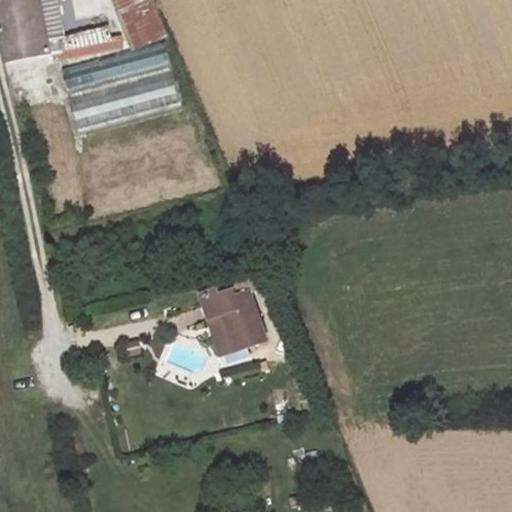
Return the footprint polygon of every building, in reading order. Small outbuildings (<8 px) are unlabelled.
[(40,0),(0,0),(0,19),(10,60),(54,52),(40,0)] [(148,0),(133,0),(148,34),(162,31),(148,0)] [(105,11),(74,17),(82,47),(113,40),(105,11)] [(166,53),(64,80),(77,130),(179,103),(166,53)] [(188,112),(81,141),(89,170),(196,140),(188,112)] [(184,294),(166,299),(173,322),(188,318),(198,354),(227,347),(212,298),(201,302),(199,296),(186,300),(184,294)] [(173,322),(183,358),(198,354),(188,318),(173,322)]
